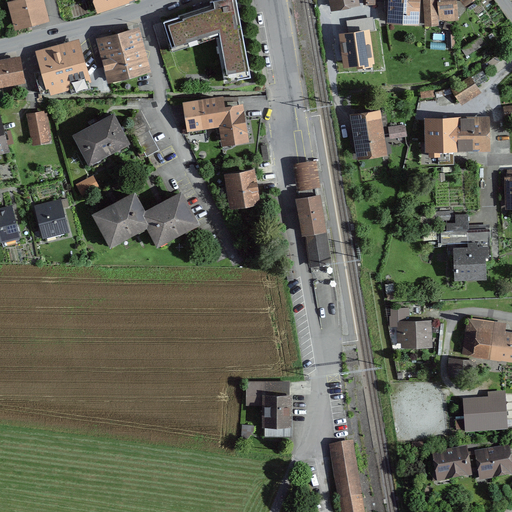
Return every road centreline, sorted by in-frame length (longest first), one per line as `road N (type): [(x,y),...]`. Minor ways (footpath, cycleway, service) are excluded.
road 1 (unclassified): [(317,411),(318,344),(282,161)]
road 2 (unclassified): [(162,0),(0,47)]
road 3 (unclassified): [(272,0),(290,101),(279,133),(282,161)]
